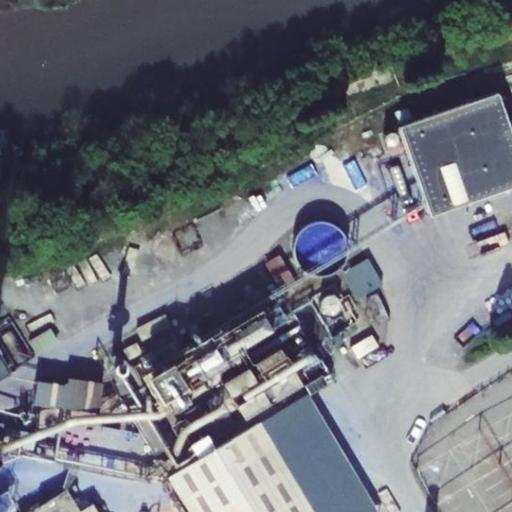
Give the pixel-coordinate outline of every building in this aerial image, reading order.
[(393,121),(421,212),(511,183),(511,126),(500,88),(393,121)] [(371,256),(344,270),(359,296),(385,283),(371,256)] [(285,295),(298,287),(280,257),(267,265),(285,295)] [(267,296),(127,371),(150,415),(215,380),(236,417),(300,382),(295,373),(320,359),(293,310),(279,318),(267,296)] [(165,314),(137,329),(142,340),(170,325),(165,314)] [(124,350),(129,359),(142,352),(136,343),(124,350)] [(0,380),(9,375),(0,360),(0,380)] [(110,381),(155,455),(168,447),(124,373),(110,381)] [(37,380),(33,403),(98,413),(102,382),(68,377),(67,384),(37,380)] [(373,511),(303,396),(258,423),(311,511),(373,511)] [(511,511),(511,411),(416,468),(438,511),(511,511)] [(202,428),(210,442),(233,428),(225,414),(202,428)] [(188,511),(311,511),(258,423),(167,478),(188,511)] [(6,429),(3,444),(9,445),(11,430),(6,429)] [(9,445),(33,449),(35,433),(11,430),(9,445)] [(40,511),(95,511),(91,504),(78,511),(77,511),(64,490),(37,507),(40,511)] [(0,511),(1,511),(14,505),(6,491),(0,494),(0,511)]
